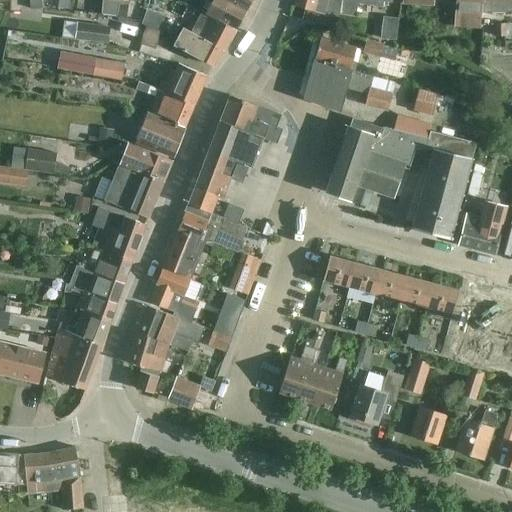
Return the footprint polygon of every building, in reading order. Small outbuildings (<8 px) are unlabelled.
[(39,0),(27,0),(29,9),(41,8),(39,0)] [(57,0),(56,9),(70,11),(70,0),(57,0)] [(101,0),(101,14),(116,15),(118,3),(127,3),(127,0),(101,0)] [(227,0),(212,0),(205,13),(207,15),(236,30),(247,10),(227,0)] [(227,0),(247,10),(252,0),(227,0)] [(339,0),(294,0),(294,4),(330,13),(339,16),(339,0)] [(391,2),(391,0),(339,0),(339,13),(356,15),(357,2),(384,6),(384,1),(391,2)] [(456,0),(455,27),(480,29),(482,7),(481,0),(480,0),(456,0)] [(511,0),(480,0),(481,0),(482,7),(482,13),(511,11),(511,0)] [(147,10),(142,24),(160,30),(165,17),(147,10)] [(183,29),(174,46),(176,47),(211,65),(219,49),(225,52),(236,30),(207,15),(205,13),(202,11),(190,33),(183,29)] [(384,16),(381,38),(395,40),(398,18),(384,16)] [(74,38),(107,42),(109,25),(77,20),(74,38)] [(496,37),(504,37),(504,24),(496,24),(496,37)] [(153,46),(159,33),(147,29),(142,42),(153,46)] [(321,38),(315,60),(351,69),(356,48),(321,38)] [(382,44),(366,40),(363,53),(379,57),(382,44)] [(62,50),(59,66),(92,73),(121,78),(124,61),(95,56),(62,50)] [(304,98),(339,111),(345,89),(367,95),(365,104),(387,110),(394,85),(371,79),(372,76),(351,69),(315,60),(304,98)] [(207,76),(185,67),(181,75),(170,71),(165,83),(162,82),(159,91),(163,93),(194,105),(207,76)] [(139,82),(135,89),(146,94),(149,87),(139,82)] [(418,90),(412,111),(432,116),(437,95),(418,90)] [(159,91),(149,113),(184,129),(195,105),(194,105),(163,93),(159,91)] [(276,143),(281,130),(275,127),(280,115),(230,95),(194,187),(195,187),(188,204),(187,205),(209,213),(216,196),(221,197),(229,177),(240,182),(246,166),(251,167),(262,138),(276,143)] [(184,129),(149,113),(148,113),(136,141),(172,157),(184,129)] [(430,125),(393,115),(389,128),(426,138),(430,125)] [(353,119),(328,191),(349,198),(354,182),(369,137),(378,140),(382,129),(353,119)] [(369,137),(354,182),(393,195),(402,167),(409,170),(415,149),(433,150),(425,148),(428,139),(426,139),(426,138),(389,128),(382,126),(382,129),(378,140),(369,137)] [(433,150),(411,229),(450,239),(475,144),(430,132),(428,139),(425,148),(433,150)] [(99,134),(97,144),(111,146),(112,136),(99,134)] [(120,164),(128,167),(162,181),(171,161),(125,143),(121,156),(114,153),(111,160),(120,164)] [(69,176),(70,167),(55,158),(56,153),(13,147),(10,167),(25,169),(69,176)] [(112,183),(105,201),(113,204),(147,218),(162,181),(128,167),(120,164),(112,183)] [(10,167),(0,165),(0,182),(23,186),(25,169),(10,167)] [(473,169),(467,194),(478,197),(485,172),(473,169)] [(75,197),(73,210),(86,213),(89,199),(75,197)] [(459,242),(458,245),(494,255),(502,224),(506,209),(483,203),(479,218),(466,214),(459,242)] [(177,232),(163,267),(181,275),(189,279),(206,240),(236,252),(245,228),(237,225),(222,218),(209,213),(187,205),(177,232)] [(91,245),(103,250),(132,260),(145,225),(113,213),(97,207),(91,225),(98,227),(91,245)] [(511,218),(501,257),(511,259),(511,218)] [(84,263),(82,267),(123,283),(132,260),(103,250),(96,266),(84,263)] [(323,280),(349,287),(355,264),(329,257),(323,280)] [(14,259),(12,272),(25,273),(27,261),(14,259)] [(349,287),(375,294),(381,270),(355,264),(349,287)] [(71,289),(82,292),(115,305),(123,283),(82,267),(90,271),(78,266),(71,284),(65,283),(64,292),(71,293),(71,289)] [(163,267),(156,285),(182,296),(189,279),(181,275),(163,267)] [(375,294),(400,300),(406,277),(381,270),(375,294)] [(235,271),(228,288),(244,294),(251,277),(235,271)] [(400,300),(425,307),(432,284),(406,277),(400,300)] [(458,291),(432,284),(425,307),(452,314),(458,291)] [(176,312),(182,296),(156,285),(149,301),(176,312)] [(82,310),(80,313),(109,324),(115,305),(82,292),(77,308),(82,310)] [(480,296),(471,330),(492,335),(501,302),(496,301),(480,296)] [(7,298),(5,306),(56,315),(57,306),(7,298)] [(511,304),(501,302),(492,335),(511,340),(511,304)] [(175,316),(147,306),(136,332),(172,345),(181,349),(188,350),(192,341),(197,343),(203,327),(175,316)] [(315,310),(312,320),(323,323),(326,313),(315,310)] [(221,311),(214,330),(221,333),(232,337),(239,318),(228,314),(221,311)] [(64,330),(100,345),(109,324),(80,313),(74,329),(65,326),(64,330)] [(364,334),(367,323),(356,321),(354,332),(364,334)] [(374,337),(377,326),(367,323),(364,334),(374,337)] [(100,345),(64,330),(58,328),(50,352),(44,375),(83,390),(100,345)] [(214,330),(208,344),(216,347),(227,351),(232,337),(221,333),(214,330)] [(428,339),(425,350),(441,354),(446,335),(430,331),(428,339)] [(136,332),(128,362),(158,371),(167,344),(181,349),(172,345),(136,332)] [(417,336),(407,334),(405,345),(415,347),(417,336)] [(425,350),(428,339),(417,336),(415,347),(425,350)] [(37,337),(36,345),(48,347),(49,339),(37,337)] [(0,342),(0,374),(37,384),(44,353),(0,342)] [(296,398),(313,347),(306,345),(301,360),(290,357),(278,392),(296,398)] [(361,345),(356,361),(366,365),(371,349),(361,345)] [(313,404),(325,368),(315,365),(320,349),(313,347),(296,398),(313,404)] [(331,410),(347,358),(340,356),(335,371),(325,368),(313,404),(331,410)] [(474,357),(472,365),(484,368),(486,360),(474,357)] [(420,394),(429,364),(414,359),(404,390),(420,394)] [(495,362),(493,370),(505,373),(507,365),(495,362)] [(461,396),(474,400),(482,373),(468,369),(461,396)] [(135,388),(153,393),(158,377),(140,371),(135,388)] [(361,385),(351,416),(376,424),(378,416),(389,420),(394,403),(403,377),(387,371),(385,378),(368,372),(363,386),(361,385)] [(167,400),(190,409),(198,388),(199,386),(176,377),(167,400)] [(199,386),(198,388),(210,393),(214,382),(202,377),(199,386)] [(436,444),(445,415),(420,407),(411,435),(436,444)] [(491,428),(495,414),(484,411),(480,425),(466,420),(456,450),(482,459),(491,429),(491,428)] [(511,419),(508,418),(501,441),(511,444),(511,419)] [(63,510),(83,508),(80,476),(81,476),(75,447),(49,451),(23,454),(26,484),(27,493),(61,490),(63,510)] [(0,483),(17,484),(26,484),(23,454),(18,455),(3,455),(0,453),(0,483)]
